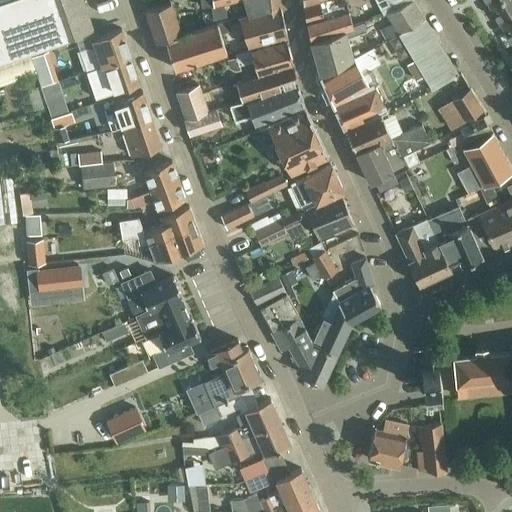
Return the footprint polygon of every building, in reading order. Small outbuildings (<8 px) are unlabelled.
[(83,0),(0,0),(0,60),(93,29),(83,0)] [(248,14),(279,4),(278,0),(200,0),(201,6),(213,4),(215,17),(227,13),(227,10),(246,4),(248,14)] [(306,21),(347,9),(345,2),(337,4),(335,0),(317,0),(302,4),(306,21)] [(385,12),(408,0),(374,0),(382,14),(385,12)] [(387,38),(399,32),(423,19),(411,0),(408,0),(385,12),(391,22),(382,27),(387,38)] [(502,23),(511,16),(511,0),(494,0),(489,3),(502,23)] [(156,42),(165,39),(182,34),(170,2),(145,10),(156,42)] [(263,45),(285,40),(286,39),(279,4),(248,14),(239,17),(247,44),(261,40),(263,45)] [(343,29),(351,26),(347,9),(306,21),(310,39),(343,29)] [(511,39),(511,16),(502,23),(511,39)] [(217,22),(220,33),(230,30),(227,19),(217,22)] [(445,81),(456,75),(423,19),(399,32),(407,45),(415,58),(407,63),(420,87),(428,83),(431,89),(444,81),(445,81)] [(315,56),(347,43),(345,38),(364,30),(362,21),(351,26),(343,29),(310,39),(315,56)] [(226,52),(220,33),(217,22),(182,34),(165,39),(174,68),(226,52)] [(100,65),(129,55),(120,28),(93,37),(92,33),(76,39),(80,49),(93,45),(100,65)] [(257,75),(292,64),(285,40),(263,45),(235,52),(236,57),(226,59),(229,67),(234,70),(240,68),(238,63),(252,59),(257,75)] [(347,43),(315,56),(320,74),(351,57),(347,43)] [(31,56),(40,85),(57,79),(48,50),(31,56)] [(334,104),(371,84),(377,81),(361,52),(351,57),(320,74),(334,104)] [(129,55),(100,65),(109,92),(139,83),(129,55)] [(84,79),(97,75),(90,57),(77,62),(84,79)] [(259,94),(296,82),(292,64),(257,75),(237,81),(243,99),(259,94)] [(470,122),(482,116),(486,114),(460,73),(456,75),(445,81),(470,122)] [(286,116),(304,108),(303,104),(296,82),(259,94),(243,99),(231,103),(235,118),(251,113),(254,123),(284,111),(286,116)] [(186,117),(215,107),(215,106),(207,109),(199,83),(177,91),(186,117)] [(371,84),(334,104),(345,129),(379,114),(383,113),(384,112),(371,84)] [(28,89),(33,110),(46,107),(40,86),(28,89)] [(121,127),(150,117),(141,90),(102,104),(111,130),(121,126),(121,127)] [(70,110),(85,106),(81,96),(46,107),(50,117),(71,110),(70,110)] [(71,110),(50,117),(53,127),(88,116),(85,106),(70,110),(71,110)] [(215,107),(186,117),(191,133),(221,123),(215,107)] [(304,108),(286,116),(267,124),(289,172),(326,155),(319,139),(304,108)] [(379,114),(345,129),(355,150),(378,140),(382,150),(395,144),(400,155),(413,149),(429,141),(421,123),(400,132),(401,133),(390,138),(379,114)] [(482,116),(470,122),(458,127),(461,132),(443,141),(446,148),(464,139),(488,127),(482,116)] [(150,117),(121,127),(131,155),(160,145),(150,117)] [(463,147),(483,185),(511,170),(490,132),(463,147)] [(400,155),(395,144),(382,150),(378,140),(355,150),(371,183),(375,180),(393,173),(407,165),(418,160),(413,149),(400,155)] [(59,166),(101,161),(100,151),(58,155),(59,166)] [(113,160),(101,161),(59,166),(59,167),(61,167),(63,187),(82,184),(83,187),(115,184),(113,160)] [(135,195),(178,179),(171,160),(142,171),(146,181),(138,184),(137,179),(125,184),(126,188),(130,196),(134,195),(135,195)] [(0,214),(18,212),(13,164),(0,165),(0,214)] [(330,164),(291,182),(295,190),(303,208),(307,206),(340,190),(342,189),(330,164)] [(393,173),(375,180),(380,191),(398,182),(393,173)] [(269,192),(286,184),(282,174),(265,181),(264,180),(245,189),(250,200),(269,192)] [(130,196),(126,188),(106,188),(107,204),(126,204),(126,206),(133,206),(153,198),(156,208),(185,197),(178,179),(135,195),(134,195),(130,196)] [(511,197),(502,202),(511,224),(511,180),(505,184),(510,194),(511,193),(511,197)] [(272,222),(254,230),(260,244),(301,224),(300,221),(309,217),(317,236),(352,221),(340,190),(307,206),(303,208),(272,222)] [(19,193),(22,215),(33,213),(29,192),(19,193)] [(220,214),(226,228),(253,215),(247,202),(220,214)] [(481,255),(511,241),(511,224),(502,202),(465,219),(481,255)] [(147,242),(195,224),(188,205),(159,215),(162,223),(143,230),(138,216),(118,220),(121,239),(137,236),(138,243),(146,240),(147,242)] [(481,255),(465,219),(462,212),(448,217),(453,228),(435,236),(450,268),(459,263),(460,264),(481,255)] [(450,268),(435,236),(426,216),(410,224),(394,231),(408,259),(407,259),(417,283),(450,268)] [(195,224),(147,242),(151,253),(154,260),(173,253),(202,243),(195,224)] [(337,250),(349,249),(347,234),(336,235),(337,250)] [(315,261),(322,273),(324,276),(335,269),(324,249),(312,255),(315,261)] [(332,290),(349,320),(379,304),(369,284),(372,282),(363,254),(351,261),(355,276),(332,290)] [(311,279),(322,273),(315,261),(304,267),(311,279)] [(80,285),(78,265),(38,269),(40,289),(68,286),(80,285)] [(140,291),(148,309),(181,294),(173,275),(155,283),(149,269),(121,282),(128,297),(140,291)] [(285,289),(279,276),(248,291),(256,304),(284,289),(285,289)] [(81,297),(80,285),(68,286),(69,298),(81,297)] [(335,350),(349,320),(332,290),(321,314),(310,337),(335,350)] [(335,350),(310,337),(285,292),(259,307),(271,329),(271,330),(281,348),(286,345),(290,354),(289,354),(291,360),(293,359),(297,366),(295,370),(321,382),(335,350)] [(182,296),(181,294),(148,309),(135,314),(146,337),(158,332),(191,317),(191,316),(189,316),(180,296),(182,296)] [(200,337),(191,317),(158,332),(167,351),(176,347),(180,356),(192,351),(188,342),(200,337)] [(106,340),(116,336),(112,327),(102,332),(106,340)] [(215,404),(233,396),(240,393),(237,386),(260,375),(247,347),(242,350),(237,339),(206,352),(211,364),(216,362),(221,374),(204,381),(204,382),(188,389),(198,412),(215,404)] [(511,389),(511,366),(510,352),(510,350),(489,352),(488,348),(475,349),(476,354),(454,357),(457,396),(511,389)] [(421,373),(424,390),(441,387),(438,370),(421,373)] [(127,383),(129,395),(146,393),(144,381),(127,383)] [(233,396),(215,404),(220,415),(238,407),(233,396)] [(220,447),(280,421),(270,398),(245,409),(245,410),(235,414),(240,425),(214,436),(220,447)] [(108,419),(118,441),(143,429),(134,407),(108,419)] [(367,458),(399,465),(408,425),(384,419),(382,429),(373,427),(367,458)] [(220,447),(207,452),(214,466),(226,461),(227,463),(261,447),(264,453),(289,442),(280,421),(255,432),(220,447)] [(419,469),(447,471),(441,423),(421,425),(424,449),(417,450),(419,469)] [(245,480),(267,471),(261,458),(239,467),(245,480)] [(256,511),(262,511),(311,490),(301,468),(275,479),(280,490),(258,500),(255,494),(242,500),(247,511),(256,511)] [(267,471),(245,480),(250,491),(272,481),(267,471)] [(320,511),(311,490),(262,511),(320,511)] [(150,511),(150,501),(136,502),(136,511),(150,511)]
